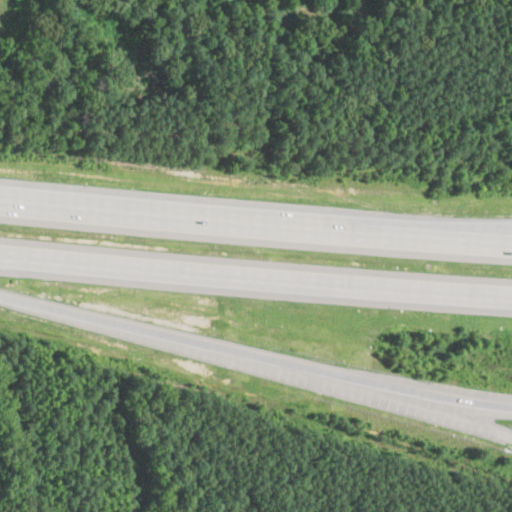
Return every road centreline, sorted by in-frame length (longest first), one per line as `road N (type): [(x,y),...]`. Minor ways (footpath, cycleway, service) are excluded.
road 1 (motorway): [(0,299),(304,369),(511,404)]
road 2 (motorway): [(511,244),(0,198)]
road 3 (motorway): [(0,258),(511,296)]
road 4 (motorway): [(511,224),(374,231)]
